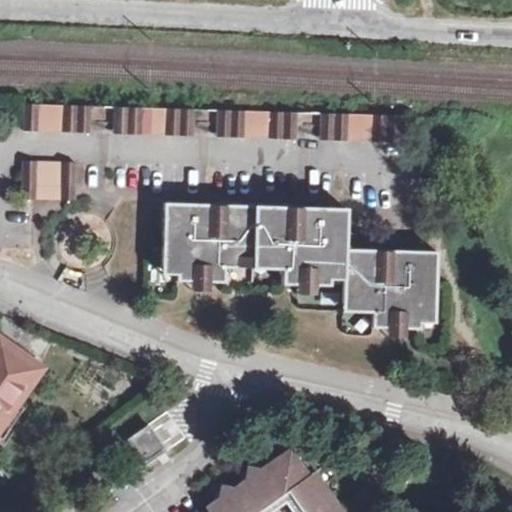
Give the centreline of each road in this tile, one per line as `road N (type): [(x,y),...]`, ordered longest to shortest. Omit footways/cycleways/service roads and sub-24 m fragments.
road 1 (unclassified): [(0,11),(338,25)]
road 2 (residential): [(232,379),(477,432),(511,450)]
road 3 (residential): [(0,288),(232,379)]
road 4 (residential): [(232,379),(217,427),(187,472),(128,511)]
road 5 (unclassified): [(338,25),(511,34)]
